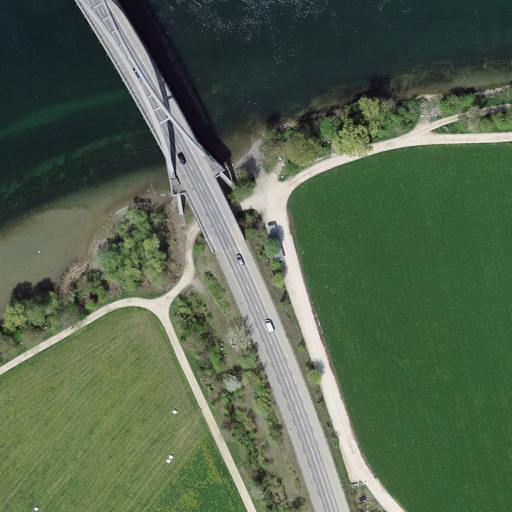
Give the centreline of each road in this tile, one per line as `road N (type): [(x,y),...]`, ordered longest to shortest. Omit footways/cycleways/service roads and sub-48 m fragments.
road 1 (secondary): [(94,0),(228,245),(332,511)]
road 2 (track): [(253,511),(157,312)]
road 3 (track): [(157,312),(142,303),(113,306),(0,371)]
road 4 (track): [(248,201),(193,230),(187,277),(157,312)]
road 5 (track): [(378,149),(439,122),(511,104)]
